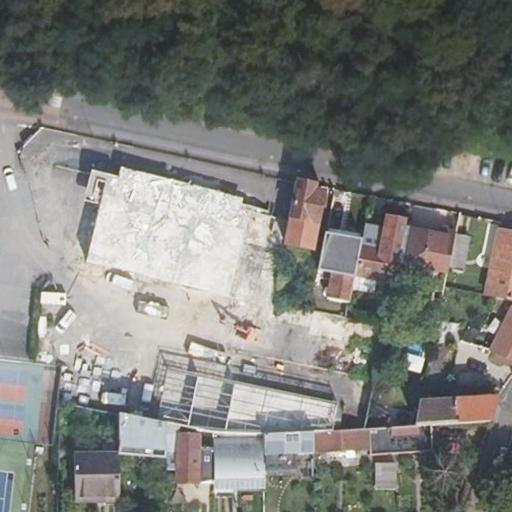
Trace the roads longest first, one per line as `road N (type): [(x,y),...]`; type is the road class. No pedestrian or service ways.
road 1 (residential): [(0,99),(511,205)]
road 2 (unknown): [(36,104),(18,238),(25,287),(111,313),(292,347)]
road 3 (residential): [(474,511),(511,387)]
